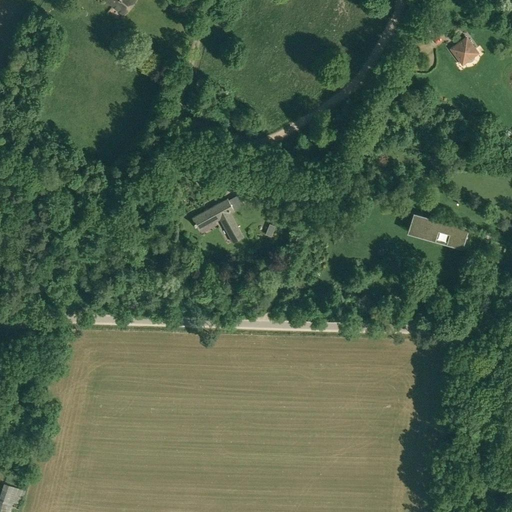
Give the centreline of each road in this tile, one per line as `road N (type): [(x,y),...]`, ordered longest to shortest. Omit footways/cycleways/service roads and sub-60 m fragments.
road 1 (unclassified): [(20,316),(511,335)]
road 2 (unknown): [(263,325),(319,204),(363,150),(402,70),(431,49)]
road 3 (track): [(171,125),(188,122),(245,139),(274,136),(354,79),(385,38),(399,0)]
road 4 (track): [(20,316),(171,125)]
road 5 (track): [(193,0),(199,33),(173,115)]
